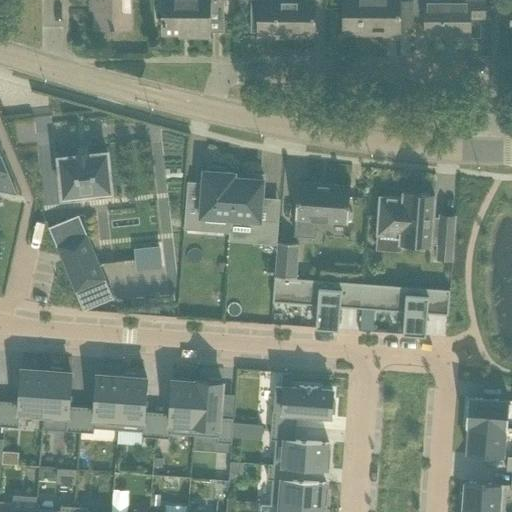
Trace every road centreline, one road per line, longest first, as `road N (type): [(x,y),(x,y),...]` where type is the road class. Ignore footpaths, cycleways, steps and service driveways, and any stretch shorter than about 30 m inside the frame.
road 1 (residential): [(483,152),(483,77),(224,73),(213,109)]
road 2 (residential): [(0,323),(370,357)]
road 3 (tertiary): [(483,152),(355,143),(213,109)]
road 4 (residential): [(370,357),(444,362),(436,511)]
road 5 (tertiary): [(213,109),(53,72)]
road 6 (residential): [(370,357),(358,511)]
